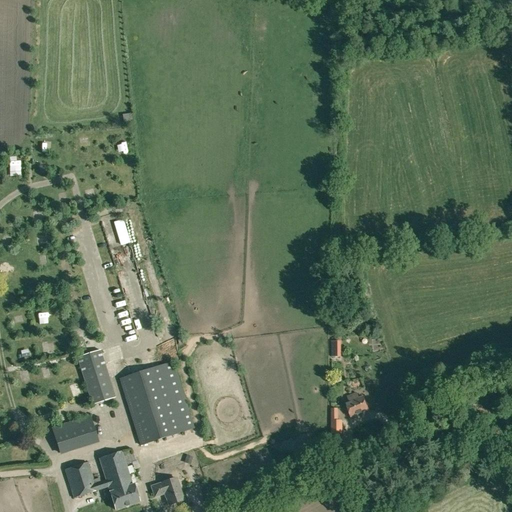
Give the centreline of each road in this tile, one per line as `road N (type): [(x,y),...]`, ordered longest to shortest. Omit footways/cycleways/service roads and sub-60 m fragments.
road 1 (tertiary): [(244,511),(511,386)]
road 2 (unknown): [(125,428),(91,263)]
road 3 (unknown): [(69,511),(63,462),(125,428)]
